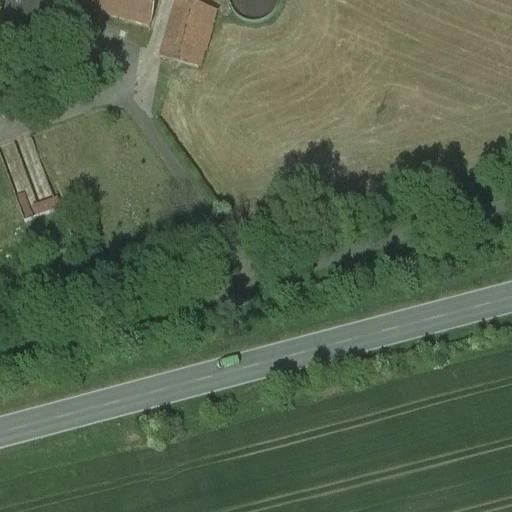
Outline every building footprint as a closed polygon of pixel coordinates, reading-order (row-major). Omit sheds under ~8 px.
[(9,0),(1,34),(46,46),(57,0),(9,0)] [(158,0),(84,0),(80,14),(149,34),(158,0)] [(228,0),(229,6),(232,14),(235,18),(243,23),(251,26),(262,24),(273,17),(277,9),(279,1),(278,0),(228,0)] [(219,15),(177,2),(160,56),(202,69),(219,15)] [(22,182),(12,185),(24,220),(57,209),(43,169),(20,177),(22,182)]
